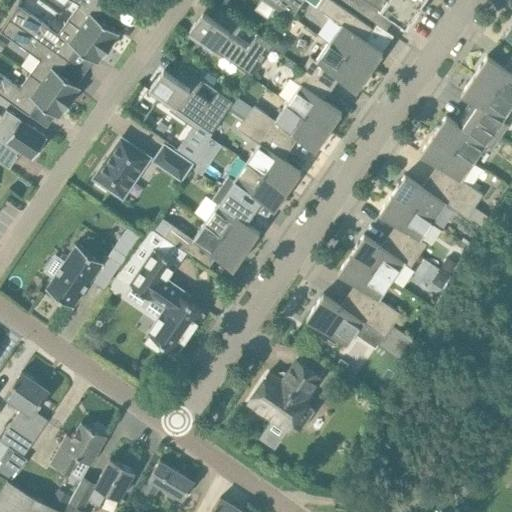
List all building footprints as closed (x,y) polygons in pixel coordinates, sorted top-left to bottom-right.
[(108,47),(109,46),(113,41),(112,40),(118,31),(97,17),(107,2),(108,1),(106,0),(64,0),(75,8),(68,19),(108,47)] [(263,0),(290,19),(303,0),(263,0)] [(328,42),(369,71),(382,52),(365,40),(373,29),(331,0),(326,0),(319,10),(340,25),(328,42)] [(342,0),(382,28),(391,15),(406,25),(422,0),(342,0)] [(58,33),(18,5),(9,18),(10,18),(67,59),(68,58),(76,47),(76,48),(96,62),(97,60),(102,53),(103,54),(105,52),(108,47),(68,19),(58,32),(58,33)] [(244,25),(219,7),(212,18),(202,11),(188,32),(251,76),(273,44),(257,33),(250,43),(238,34),(244,25)] [(70,102),(71,100),(74,95),(73,94),(79,86),(59,71),(67,59),(10,18),(9,18),(0,29),(0,30),(40,58),(29,73),(30,74),(70,102)] [(284,26),(274,19),(268,28),(277,35),(284,26)] [(511,20),(503,34),(511,40),(511,20)] [(292,42),(281,34),(273,46),(284,53),(292,42)] [(302,68),(331,89),(339,78),(356,90),(369,71),(328,42),(315,60),(310,56),(302,68)] [(504,67),(487,55),(474,74),(511,100),(511,55),(511,56),(504,67)] [(204,81),(199,77),(180,65),(173,75),(163,68),(148,89),(167,102),(163,108),(171,114),(175,108),(212,133),(233,101),(217,90),(210,99),(197,90),(204,81)] [(287,102),(328,130),(341,111),(324,99),(331,89),(302,68),(293,80),(299,84),(287,102)] [(204,81),(212,86),(217,78),(204,69),(199,77),(204,81)] [(19,87),(0,73),(0,94),(28,114),(29,113),(37,101),(39,103),(58,116),(59,114),(64,107),(65,108),(70,102),(30,74),(29,73),(20,86),(19,87)] [(470,116),(500,136),(508,125),(502,120),(511,106),(511,100),(474,74),(461,93),(470,100),(462,110),(470,116)] [(245,117),(290,148),(298,137),(315,149),(328,130),(287,102),(274,120),(254,105),(245,117)] [(47,135),(7,108),(0,117),(0,159),(10,166),(18,154),(16,153),(19,148),(33,157),(47,135)] [(500,136),(470,116),(462,110),(455,121),(446,115),(433,134),(474,162),(486,144),(492,148),(500,136)] [(246,161),(287,190),(300,171),(283,159),(290,148),(245,117),(237,129),(258,143),(246,161)] [(474,162),(433,134),(420,153),(437,165),(429,175),(474,206),(482,195),(461,180),(474,162)] [(149,157),(121,137),(93,177),(97,179),(94,183),(105,191),(108,187),(122,196),(149,157)] [(164,141),(151,160),(180,180),(193,161),(164,141)] [(264,202),(274,209),(287,190),(246,161),(234,179),(228,175),(220,187),(256,213),(264,202)] [(474,206),(429,175),(422,186),(405,174),(392,193),(433,221),(445,204),(466,218),(474,206)] [(246,249),(259,230),(249,223),(256,213),(220,187),(211,199),(217,203),(205,221),(246,249)] [(433,221),(392,193),(378,212),(396,224),(388,235),(418,255),(426,243),(420,239),(433,221)] [(246,249),(205,221),(192,239),(160,217),(152,229),(208,268),(215,256),(233,268),(246,249)] [(140,237),(127,227),(123,234),(136,243),(140,237)] [(418,255),(388,235),(381,246),(364,234),(351,253),(392,281),(404,263),(410,267),(418,255)] [(189,295),(165,279),(176,263),(141,239),(110,283),(123,292),(129,284),(151,299),(152,298),(165,307),(147,333),(150,335),(145,342),(157,351),(162,344),(175,352),(203,311),(186,300),(189,295)] [(102,259),(76,241),(46,286),(73,305),(92,277),(103,285),(119,262),(106,254),(102,259)] [(392,281),(351,253),(337,272),(355,284),(347,294),(415,341),(415,340),(393,325),(400,313),(379,299),(392,281)] [(363,323),(382,336),(377,343),(404,361),(415,341),(347,294),(340,305),(323,293),(306,318),(313,323),(310,328),(335,346),(338,340),(347,346),(363,323)] [(84,329),(78,339),(92,348),(99,338),(84,329)] [(282,372),(278,373),(275,376),(269,372),(248,402),(288,430),(291,424),(300,430),(313,410),(305,405),(309,399),(305,397),(319,376),(296,360),(286,374),(282,372)] [(10,423),(34,439),(48,419),(34,410),(49,389),(22,370),(6,393),(22,405),(10,423)] [(93,427),(81,420),(72,436),(66,432),(49,461),(69,472),(79,455),(90,462),(106,434),(104,433),(106,429),(105,425),(98,421),(95,422),(93,427)] [(0,438),(24,455),(34,439),(10,423),(0,438)] [(110,456),(96,481),(83,474),(62,511),(87,511),(88,510),(83,508),(88,499),(99,505),(107,490),(120,497),(134,470),(110,456)] [(160,458),(149,476),(138,494),(150,502),(161,484),(183,498),(194,480),(160,458)] [(0,511),(61,511),(63,509),(51,502),(6,477),(0,488),(0,511)] [(71,494),(59,487),(51,502),(63,509),(71,494)] [(237,511),(241,508),(220,495),(209,511),(237,511)]
